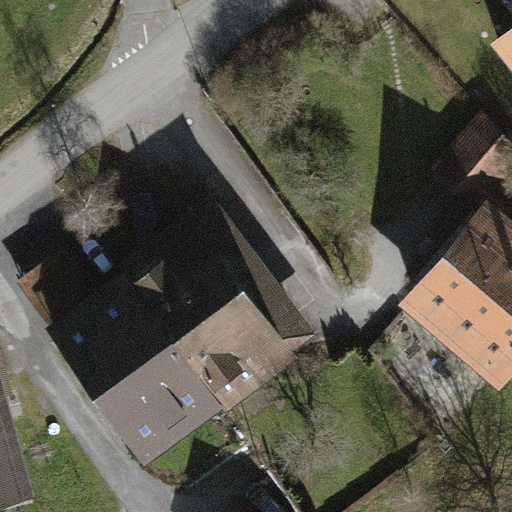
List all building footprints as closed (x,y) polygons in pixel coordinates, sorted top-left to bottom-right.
[(511,28),(498,39),(511,56),(511,28)] [(434,170),(485,213),(485,212),(500,224),(511,210),(511,195),(495,181),(511,161),(511,142),(485,112),(434,170)] [(511,234),(500,224),(485,212),(485,213),(415,293),(501,367),(511,353),(511,234)] [(258,293),(272,283),(224,218),(134,284),(206,380),(222,402),(268,368),(252,348),(287,322),(270,300),(266,304),(258,293)] [(61,250),(18,279),(49,324),(92,295),(61,250)] [(206,380),(134,284),(60,337),(132,434),(206,380)] [(0,351),(0,489),(18,484),(0,419),(0,361),(2,361),(0,351)]
